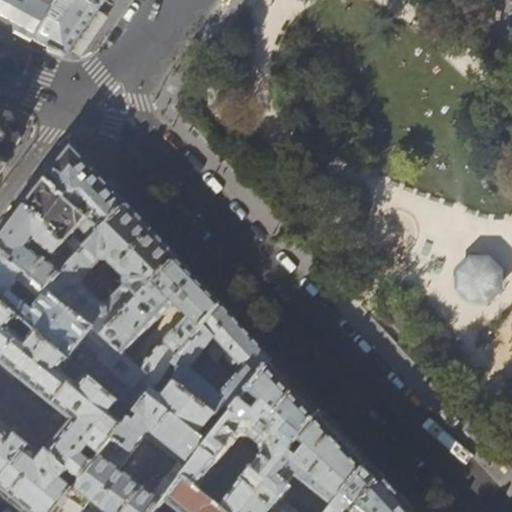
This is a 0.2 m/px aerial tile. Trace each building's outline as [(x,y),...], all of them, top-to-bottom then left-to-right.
[(0,0),(0,15),(4,18),(35,33),(56,0),(0,0)] [(100,4),(103,0),(56,0),(35,33),(47,41),(68,51),(73,45),(97,9),(100,4)] [(104,13),(97,9),(73,45),(79,49),(104,13)] [(0,161),(1,162),(17,141),(8,116),(0,113),(0,122),(2,123),(6,137),(5,139),(0,145),(0,161)] [(51,175),(47,180),(101,233),(129,205),(103,178),(74,146),(51,175)] [(44,183),(27,206),(78,256),(101,233),(47,180),(44,183)] [(47,290),(102,337),(178,258),(153,232),(129,205),(101,233),(78,256),(47,290)] [(47,290),(78,256),(27,206),(10,227),(0,240),(0,250),(46,290),(47,290)] [(46,290),(0,250),(0,303),(133,414),(158,383),(134,363),(124,355),(102,337),(47,290),(46,290)] [(461,303),(479,304),(483,300),(483,301),(484,301),(485,302),(485,303),(486,303),(487,304),(487,305),(495,296),(494,296),(494,295),(493,295),(493,294),(492,293),(491,293),(491,292),(494,289),(494,270),(481,256),(461,256),(447,269),(448,289),(461,303)] [(201,283),(178,258),(102,337),(124,355),(172,304),(188,319),(167,341),(167,344),(162,344),(143,364),(138,359),(134,363),(158,383),(173,365),(221,305),(213,296),(201,283)] [(0,489),(21,507),(27,511),(58,511),(133,414),(0,303),(0,489)] [(250,336),(221,305),(173,365),(178,369),(176,383),(227,423),(275,363),(250,336)] [(416,326),(394,305),(383,315),(391,324),(396,330),(401,335),(407,343),(416,336),(411,330),(416,326)] [(184,478),(226,511),(241,511),(322,414),(300,390),(275,363),(227,423),(184,478)] [(58,511),(156,511),(166,501),(184,478),(227,423),(176,383),(178,369),(173,365),(158,383),(133,414),(58,511)] [(347,440),(322,414),(241,511),(296,511),(283,501),(294,488),(290,484),(296,476),(335,508),(370,465),(347,440)] [(413,511),(393,491),(370,465),(335,508),(331,511),(413,511)] [(226,511),(184,478),(166,501),(179,511),(226,511)]
